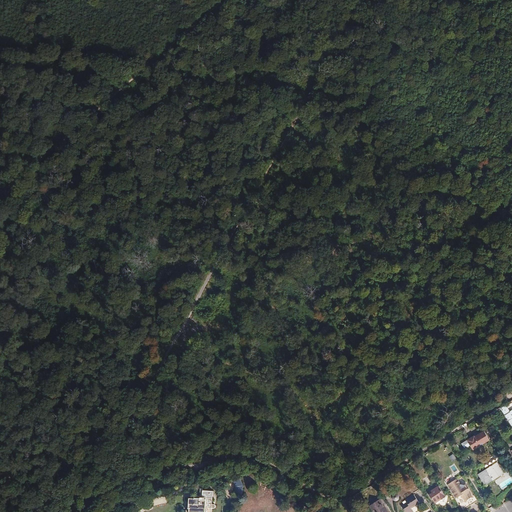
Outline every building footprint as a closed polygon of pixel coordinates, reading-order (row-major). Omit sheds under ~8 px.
[(501,413),(497,416),(503,425),(509,421),(511,424),(511,423),(511,410),(504,399),(503,400),(511,413),(511,416),(508,419),(507,417),(509,415),(505,410),(503,411),(502,410),(500,411),(501,413)] [(464,450),(480,440),(475,431),(466,437),(465,436),(458,441),(464,450)] [(511,448),(503,454),(506,459),(508,458),(511,464),(511,448)] [(474,467),(476,470),(487,463),(490,460),(488,457),(487,456),(473,465),(474,467)] [(487,463),(476,470),(470,474),(478,484),(494,474),(487,463)] [(470,474),(469,474),(476,485),(478,484),(470,474)] [(452,476),(447,479),(451,485),(455,485),(457,484),(452,476)] [(226,483),(229,488),(229,495),(236,495),(237,487),(232,479),(226,483)] [(456,502),(464,496),(462,493),(463,493),(457,484),(455,485),(451,485),(447,479),(438,485),(447,498),(452,496),(453,496),(453,497),(456,502)] [(425,490),(427,492),(421,496),(426,503),(432,500),(436,501),(437,497),(437,496),(430,487),(425,490)] [(207,494),(196,493),(195,501),(182,500),(180,511),(205,511),(206,511),(209,511),(210,510),(210,508),(209,507),(206,507),(207,494)] [(397,501),(399,504),(393,507),(396,511),(404,511),(403,510),(411,504),(405,496),(397,501)] [(378,511),(370,499),(361,505),(365,511),(378,511)]
